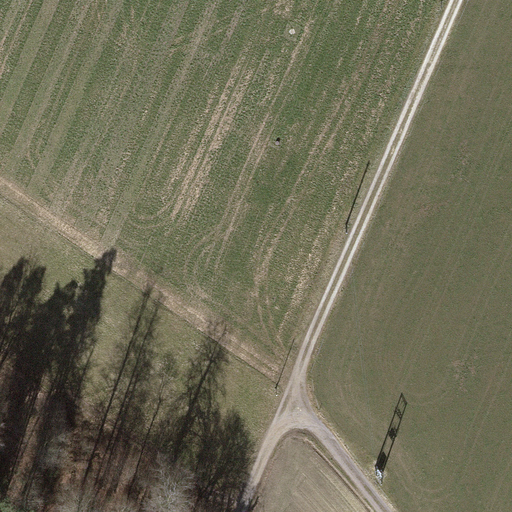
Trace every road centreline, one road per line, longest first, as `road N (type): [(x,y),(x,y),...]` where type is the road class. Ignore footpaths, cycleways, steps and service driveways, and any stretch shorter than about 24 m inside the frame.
road 1 (track): [(241,511),(456,0)]
road 2 (track): [(387,511),(288,395)]
